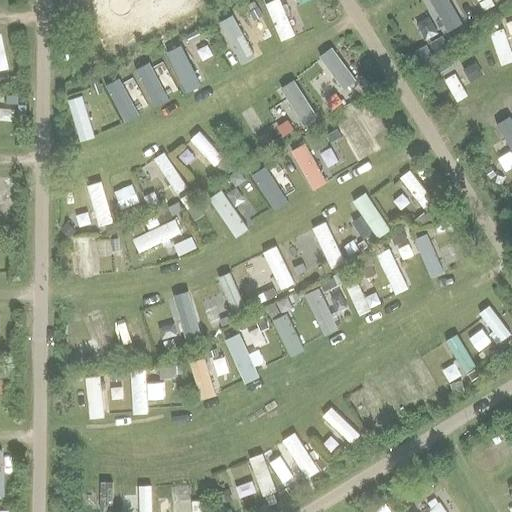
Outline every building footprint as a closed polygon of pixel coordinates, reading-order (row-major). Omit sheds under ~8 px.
[(279,0),(275,0),(265,5),(281,42),(295,36),(279,0)] [(448,0),(429,0),(448,33),(463,24),(448,0)] [(491,0),(485,0),(479,4),(484,12),(495,6),(491,0)] [(258,8),(249,13),(254,22),(263,17),(258,8)] [(421,22),(433,39),(445,31),(432,13),(421,22)] [(233,15),(219,23),(242,65),(256,57),(233,15)] [(496,23),(488,26),(490,32),(498,29),(496,23)] [(511,54),(503,29),(490,34),(501,66),(511,62),(511,54)] [(198,30),(185,36),(189,44),(202,38),(198,30)] [(444,40),(432,46),(437,56),(449,49),(444,40)] [(181,46),(167,53),(187,94),(202,86),(181,46)] [(332,48),(319,57),(344,91),(356,82),(332,48)] [(428,48),(416,55),(421,65),(433,58),(428,48)] [(470,67),(477,78),(488,71),(481,60),(470,67)] [(149,63),(135,71),(155,108),(170,100),(149,63)] [(450,77),(464,100),(476,92),(462,70),(450,77)] [(18,77),(10,78),(10,86),(18,85),(18,77)] [(8,78),(0,78),(0,88),(8,88),(8,78)] [(364,78),(360,83),(366,89),(371,84),(364,78)] [(119,79),(105,87),(125,123),(140,116),(119,79)] [(294,81),(280,89),(304,126),(318,117),(294,81)] [(99,82),(90,85),(94,96),(103,93),(99,82)] [(360,83),(354,89),(361,95),(366,89),(360,83)] [(335,94),(324,102),(332,112),(342,104),(335,94)] [(6,96),(5,104),(17,105),(18,96),(6,96)] [(82,96),(67,101),(80,142),(95,138),(82,96)] [(17,105),(17,117),(25,117),(26,106),(17,105)] [(353,117),(340,125),(361,163),(374,155),(353,117)] [(511,120),(510,117),(497,125),(511,150),(511,120)] [(288,121),(277,128),(283,137),(294,130),(288,121)] [(337,129),(326,135),(331,144),(342,138),(337,129)] [(199,132),(190,140),(215,167),(224,159),(199,132)] [(266,133),(256,140),(261,147),(271,141),(266,133)] [(323,137),(312,142),(317,152),(328,146),(323,137)] [(305,144),(292,151),(314,190),(327,183),(305,144)] [(164,153),(154,160),(177,195),(188,188),(164,153)] [(225,160),(217,168),(225,176),(233,169),(225,160)] [(239,170),(229,177),(233,184),(239,185),(246,180),(239,170)] [(423,212),(434,204),(411,172),(400,180),(423,212)] [(0,178),(0,218),(9,219),(10,179),(0,178)] [(101,182),(87,186),(99,227),(113,223),(101,182)] [(221,191),(209,200),(236,238),(248,230),(221,191)] [(191,192),(180,199),(187,210),(198,203),(191,192)] [(365,193),(353,202),(378,239),(391,231),(365,193)] [(179,203),(168,208),(172,216),(183,211),(179,203)] [(198,204),(187,211),(194,222),(205,215),(198,204)] [(167,209),(156,215),(160,224),(171,218),(167,209)] [(175,220),(133,240),(139,253),(161,243),(164,248),(172,244),(170,239),(181,233),(175,220)] [(455,221),(446,223),(447,232),(456,230),(455,221)] [(141,222),(130,227),(134,237),(145,231),(141,222)] [(67,223),(60,230),(69,238),(76,231),(67,223)] [(115,223),(105,226),(108,236),(118,233),(115,223)] [(444,223),(435,225),(437,233),(446,232),(444,223)] [(327,225),(314,231),(330,267),(343,261),(327,225)] [(189,253),(206,248),(200,232),(183,237),(189,253)] [(427,234),(415,240),(431,279),(444,273),(427,234)] [(373,235),(367,239),(371,245),(377,241),(373,235)] [(118,239),(111,240),(111,252),(119,252),(118,239)] [(364,241),(358,245),(362,251),(368,247),(364,241)] [(93,242),(76,243),(80,285),(97,283),(93,242)] [(278,249),(265,255),(281,290),(294,285),(278,249)] [(389,249),(377,255),(396,296),(408,290),(389,249)] [(371,266),(362,270),(366,279),(375,275),(371,266)] [(350,269),(340,273),(343,280),(353,275),(350,269)] [(230,272),(217,277),(233,313),(246,307),(230,272)] [(358,283),(346,288),(360,316),(371,311),(358,283)] [(188,292),(173,296),(174,299),(185,337),(186,339),(201,335),(188,292)] [(320,293),(308,298),(323,333),(335,328),(320,293)] [(296,294),(292,296),(296,304),(300,302),(296,294)] [(274,304),(267,308),(273,320),(280,316),(274,304)] [(489,306),(479,314),(501,342),(511,335),(489,306)] [(108,308),(93,314),(108,357),(124,352),(108,308)] [(143,310),(130,315),(140,344),(154,339),(143,310)] [(287,314),(273,321),(291,357),(305,350),(287,314)] [(248,317),(237,322),(240,331),(252,325),(248,317)] [(264,317),(255,321),(261,332),(269,328),(264,317)] [(240,334),(225,341),(245,383),(249,383),(255,380),(259,377),(240,334)] [(458,336),(446,342),(464,376),(476,370),(458,336)] [(173,340),(164,343),(166,351),(176,348),(173,340)] [(493,344),(483,352),(488,359),(498,351),(493,344)] [(216,350),(207,352),(209,359),(218,356),(216,350)] [(437,394),(412,351),(397,359),(422,402),(437,394)] [(205,359),(190,363),(201,401),(216,397),(205,359)] [(181,365),(172,366),(172,375),(182,375),(181,365)] [(0,367),(0,378),(9,379),(10,368),(0,367)] [(172,368),(159,369),(160,380),(172,379),(172,368)] [(145,369),(130,370),(133,415),(148,414),(145,369)] [(100,376),(85,378),(90,420),(105,418),(100,376)] [(395,423),(410,417),(394,376),(379,381),(395,423)] [(379,416),(390,410),(382,396),(371,403),(379,416)] [(331,409),(322,419),(351,444),(360,434),(331,409)] [(294,433),(282,441),(307,480),(319,472),(294,433)] [(490,449),(503,469),(511,462),(511,436),(511,435),(490,449)] [(318,449),(310,454),(314,461),(322,456),(318,449)] [(263,454),(249,459),(263,497),(277,492),(263,454)] [(323,457),(315,462),(321,470),(329,465),(323,457)] [(101,482),(100,511),(112,511),(113,483),(101,482)] [(152,511),(152,486),(139,487),(139,511),(152,511)] [(229,490),(220,494),(224,504),(233,500),(229,490)] [(430,511),(450,511),(462,504),(451,490),(427,508),(430,511)] [(274,495),(266,498),(269,507),(277,504),(274,495)]
